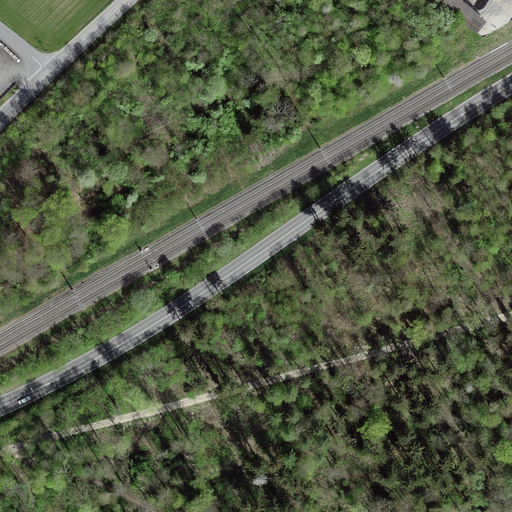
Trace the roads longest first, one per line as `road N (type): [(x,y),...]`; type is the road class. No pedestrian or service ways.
road 1 (primary): [(0,406),(177,309),(511,84)]
road 2 (track): [(0,452),(511,317)]
